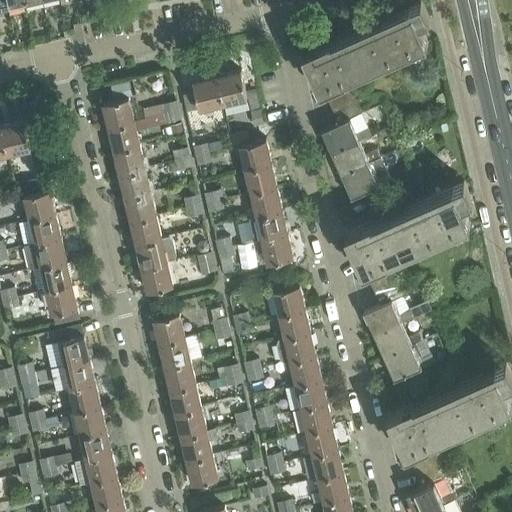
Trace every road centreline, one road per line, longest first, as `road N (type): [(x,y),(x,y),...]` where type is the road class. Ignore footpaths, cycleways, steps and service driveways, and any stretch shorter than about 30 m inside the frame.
road 1 (residential): [(387,511),(279,10)]
road 2 (residential): [(163,511),(126,308),(103,214),(87,191),(59,58)]
road 3 (residential): [(59,58),(279,10)]
road 4 (tertiary): [(484,60),(511,179)]
